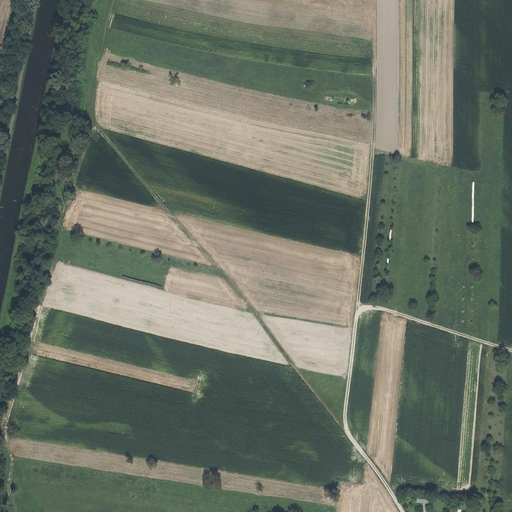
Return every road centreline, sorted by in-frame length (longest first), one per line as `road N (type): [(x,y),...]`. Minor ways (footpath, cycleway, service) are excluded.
road 1 (track): [(114,0),(91,122),(344,428)]
road 2 (track): [(91,122),(4,426),(14,511)]
road 3 (track): [(401,508),(344,428),(357,309),(398,313),(511,349)]
